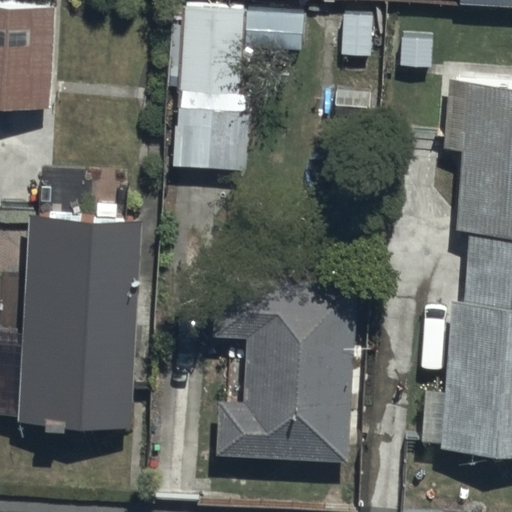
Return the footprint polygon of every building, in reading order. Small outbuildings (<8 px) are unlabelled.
[(55,4),(0,1),(0,104),(51,107),(55,4)] [(172,166),(245,168),(250,5),(177,3),(172,166)] [(511,81),(449,78),(444,151),(460,152),(456,227),(470,228),(466,302),(453,301),(446,450),(511,454),(511,81)] [(31,212),(27,332),(0,330),(0,412),(23,413),(23,422),(136,427),(144,217),(31,212)] [(220,399),(217,453),(351,459),(360,282),(219,275),(216,333),(250,335),(247,400),(220,399)]
